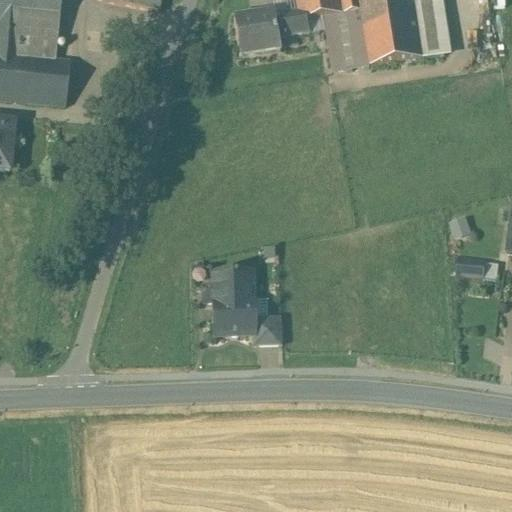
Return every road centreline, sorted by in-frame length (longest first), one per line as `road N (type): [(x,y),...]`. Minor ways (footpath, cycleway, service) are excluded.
road 1 (tertiary): [(511,410),(316,389),(68,397)]
road 2 (residential): [(68,397),(192,0)]
